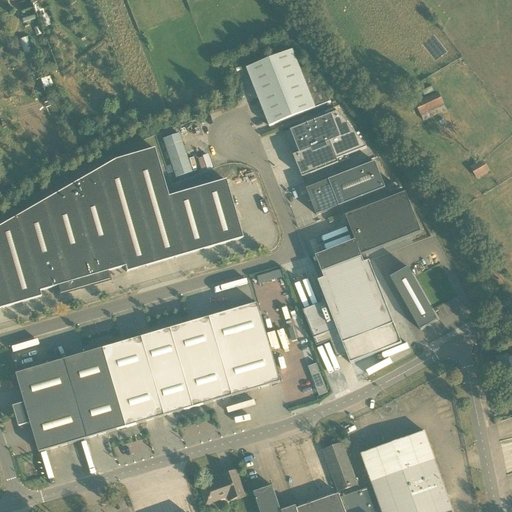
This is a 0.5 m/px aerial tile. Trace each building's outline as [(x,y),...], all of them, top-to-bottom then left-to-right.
[(45,8),(40,10),(44,26),(50,25),(45,8)] [(305,68),(300,69),(293,51),(247,69),(257,96),(310,75),(305,68)] [(262,107),(318,85),(310,75),(257,96),(262,107)] [(270,127),(331,102),(318,85),(262,107),(270,127)] [(442,104),(437,95),(437,94),(416,104),(421,114),(442,104)] [(332,115),(291,131),(300,154),(299,154),(299,155),(342,138),(342,137),(340,138),(332,115)] [(175,178),(182,176),(192,172),(178,131),(160,137),(175,178)] [(88,284),(89,287),(90,286),(99,283),(99,284),(100,284),(99,283),(108,281),(109,281),(107,272),(125,267),(126,272),(243,239),(226,180),(168,197),(154,149),(108,163),(0,225),(0,309),(41,297),(40,292),(58,286),(60,295),(61,295),(61,294),(70,292),(71,292),(79,289),(80,289),(79,286),(88,284)] [(477,178),(485,173),(488,171),(482,161),(470,168),(477,178)] [(329,181),(307,190),(317,216),(386,189),(376,163),(329,181)] [(356,241),(316,257),(322,273),(362,258),(362,256),(422,233),(406,193),(346,217),(356,241)] [(370,262),(365,264),(363,259),(323,274),(325,279),(320,281),(319,281),(326,302),(320,304),(312,308),(311,308),(303,311),(314,339),(337,330),(343,345),(394,325),(387,307),(370,262)] [(405,263),(387,273),(417,326),(435,316),(405,263)] [(269,343),(258,304),(210,318),(222,357),(269,343)] [(183,369),(222,357),(210,318),(171,329),(183,369)] [(154,378),(183,369),(171,329),(142,338),(154,378)] [(115,389),(154,378),(142,338),(104,349),(115,389)] [(281,383),(269,343),(222,357),(233,396),(281,383)] [(127,428),(115,389),(104,349),(17,375),(25,403),(17,406),(15,406),(18,417),(21,426),(23,426),(31,424),(40,453),(41,453),(127,428)] [(511,356),(508,357),(508,355),(496,357),(499,375),(501,375),(502,383),(511,380),(511,356)] [(220,400),(233,396),(222,357),(183,369),(194,408),(220,400)] [(165,416),(194,408),(183,369),(154,378),(165,416)] [(127,428),(165,416),(154,378),(115,389),(127,428)] [(365,464),(368,473),(373,487),(365,489),(373,511),(453,511),(425,432),(393,443),(396,453),(365,464)] [(357,485),(346,453),(342,444),(323,451),(338,492),(357,485)] [(245,495),(240,481),(236,472),(220,477),(222,482),(202,489),(204,494),(203,494),(205,501),(218,496),(219,500),(227,497),(229,501),(245,495)] [(288,511),(287,509),(281,511),(273,486),(254,492),(260,511),(288,511)] [(288,511),(373,511),(365,489),(340,498),(338,495),(297,509),(296,506),(287,509),(288,511)]
